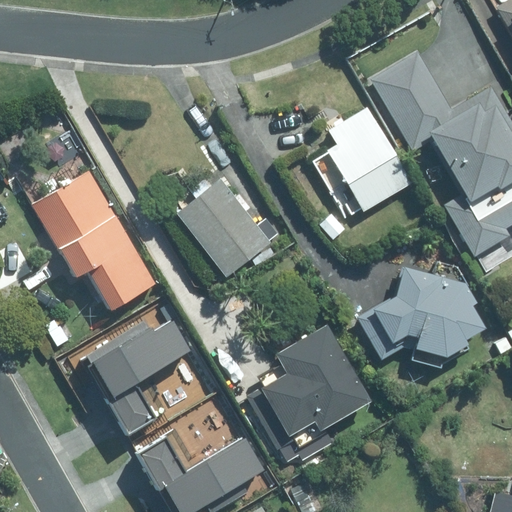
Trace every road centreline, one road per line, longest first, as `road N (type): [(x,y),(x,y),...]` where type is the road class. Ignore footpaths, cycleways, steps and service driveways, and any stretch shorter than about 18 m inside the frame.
road 1 (residential): [(311,0),(227,33),(163,41),(0,26)]
road 2 (residential): [(0,394),(66,511)]
